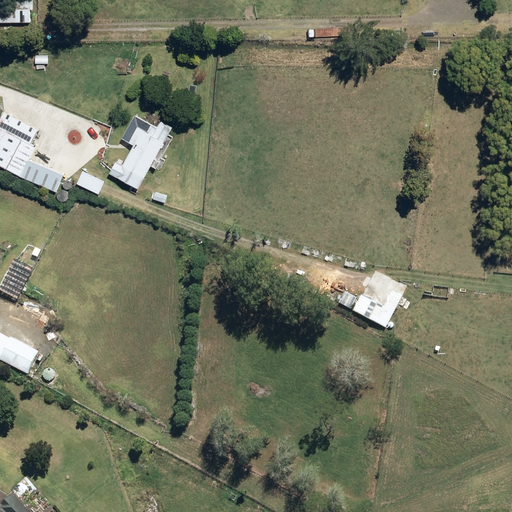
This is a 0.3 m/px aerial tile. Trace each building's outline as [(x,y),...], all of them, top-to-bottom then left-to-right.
[(14,0),(14,10),(12,10),(12,20),(17,20),(17,24),(32,24),(32,9),(34,9),(33,0),(14,0)] [(406,26),(406,36),(427,37),(427,26),(406,26)] [(290,28),(290,38),(310,38),(310,28),(290,28)] [(322,28),(322,39),(342,39),(342,29),(322,28)] [(35,53),(35,64),(51,64),(51,54),(35,53)] [(0,166),(13,173),(11,176),(19,181),(40,189),(41,186),(57,193),(64,176),(30,162),(37,148),(32,145),(39,131),(5,112),(0,120),(0,166)] [(117,164),(111,174),(140,190),(153,167),(159,170),(159,169),(161,170),(166,161),(162,159),(174,138),(170,136),(174,129),(162,122),(158,130),(154,127),(151,134),(140,128),(131,144),(135,147),(124,167),(117,164)] [(107,183),(85,172),(79,186),(101,196),(107,183)] [(156,193),(154,201),(166,205),(169,197),(156,193)] [(23,292),(4,282),(0,290),(19,300),(23,292)] [(362,295),(354,312),(389,330),(398,313),(362,295)] [(0,332),(0,356),(29,372),(36,358),(40,360),(43,354),(39,353),(40,352),(12,337),(11,338),(0,332)] [(1,505),(3,507),(0,509),(0,511),(31,511),(15,495),(12,498),(10,496),(1,505)]
